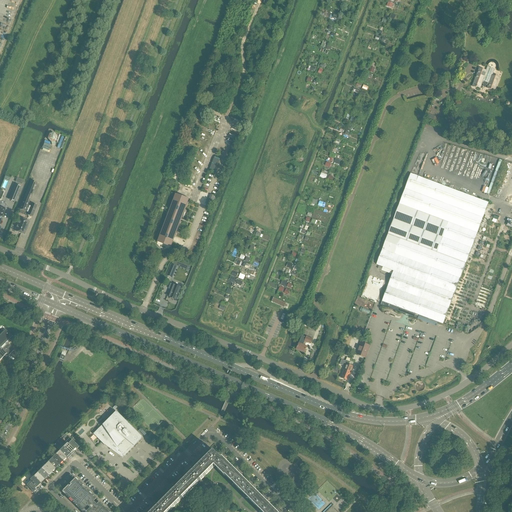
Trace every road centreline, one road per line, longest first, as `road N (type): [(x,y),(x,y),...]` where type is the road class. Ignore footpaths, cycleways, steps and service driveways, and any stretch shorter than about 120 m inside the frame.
road 1 (trunk): [(56,305),(348,432),(419,478)]
road 2 (trunk): [(434,416),(384,421),(337,412),(81,302)]
road 3 (unclassified): [(343,395),(0,248)]
road 4 (track): [(248,331),(375,0)]
road 5 (track): [(160,0),(65,242),(76,258)]
road 6 (unclassified): [(343,395),(377,409),(409,407),(467,382),(511,344)]
road 7 (track): [(248,331),(203,317),(243,213),(265,198)]
road 8 (residential): [(72,511),(51,486),(73,465),(125,511)]
